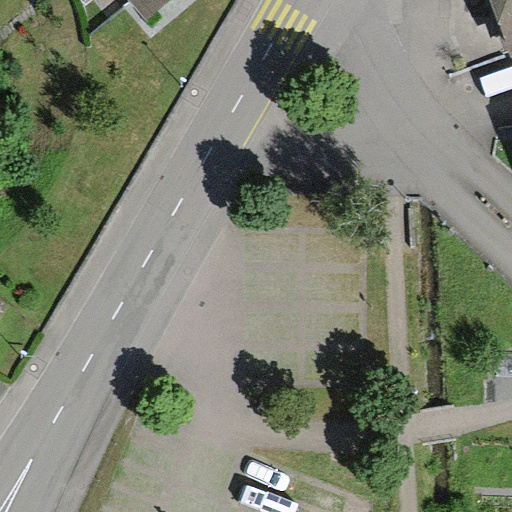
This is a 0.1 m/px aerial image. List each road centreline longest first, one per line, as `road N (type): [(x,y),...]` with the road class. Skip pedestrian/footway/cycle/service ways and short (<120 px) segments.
road 1 (unclassified): [(6,511),(219,138)]
road 2 (unclassified): [(398,127),(265,142),(219,138)]
road 3 (unclassified): [(219,138),(295,0)]
road 4 (unclassified): [(511,235),(398,127)]
road 5 (unclassified): [(398,127),(378,43),(355,0)]
